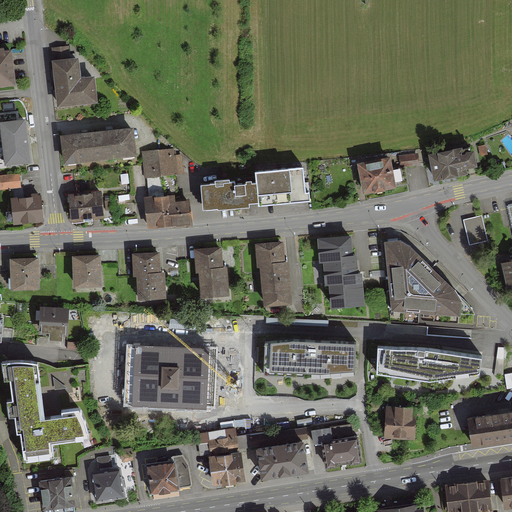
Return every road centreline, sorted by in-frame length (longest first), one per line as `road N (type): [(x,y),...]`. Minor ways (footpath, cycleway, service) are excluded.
road 1 (residential): [(58,240),(241,229),(403,207)]
road 2 (residential): [(30,0),(58,240)]
road 3 (primary): [(376,480),(176,511)]
road 4 (residential): [(403,207),(511,324)]
road 5 (primary): [(511,459),(376,480)]
